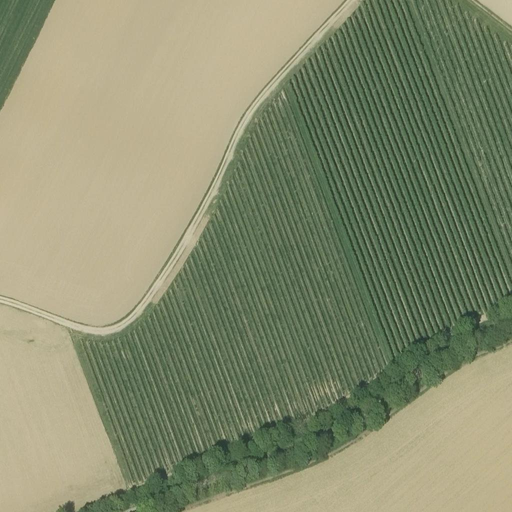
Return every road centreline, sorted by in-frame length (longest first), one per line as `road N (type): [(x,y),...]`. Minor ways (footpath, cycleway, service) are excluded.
road 1 (track): [(0,299),(92,330),(124,322),(204,204),(252,104),(349,0)]
road 2 (tertiary): [(134,511),(320,436),(460,346),(511,324)]
